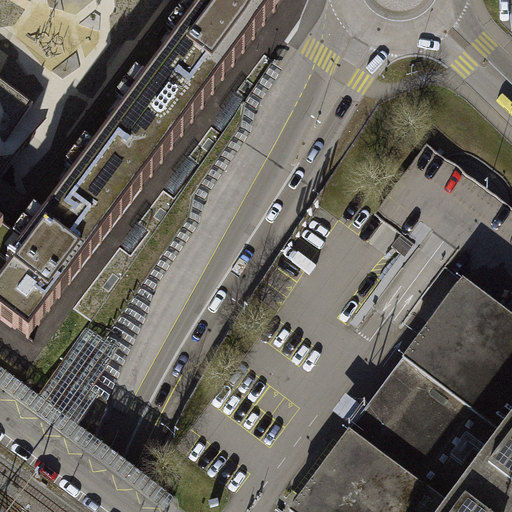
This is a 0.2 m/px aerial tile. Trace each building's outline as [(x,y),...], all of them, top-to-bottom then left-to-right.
[(173,0),(89,116),(113,132),(159,167),(286,0),(173,0)] [(149,315),(151,296),(200,225),(204,202),(251,135),(255,113),(283,72),(273,65),(245,105),(243,109),(239,130),(193,197),(188,220),(104,341),(115,348),(88,385),(100,394),(108,399),(149,315)] [(0,232),(2,230),(26,199),(18,194),(0,180),(18,155),(12,150),(5,145),(33,105),(0,79),(0,232)] [(243,103),(87,329),(104,341),(188,220),(193,197),(239,130),(243,109),(245,105),(243,103)] [(0,316),(29,339),(159,167),(113,132),(89,116),(26,199),(2,230),(0,232),(0,316)] [(461,288),(511,324),(511,208),(429,146),(376,215),(401,236),(393,249),(402,255),(348,327),(404,365),(461,288)] [(376,403),(295,511),(511,511),(511,324),(461,288),(404,365),(376,403)] [(175,498),(78,426),(100,394),(88,385),(115,348),(104,341),(87,329),(39,397),(0,367),(0,387),(166,511),(175,498)]
